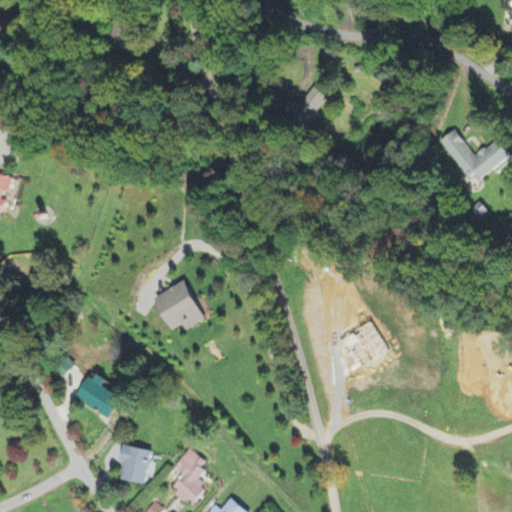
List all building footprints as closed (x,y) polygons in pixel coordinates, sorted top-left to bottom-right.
[(328,97),(312,88),(294,117),(310,127),(328,97)] [(441,144),(475,188),(511,158),(511,155),(500,140),(477,158),(456,132),(441,144)] [(14,179),(0,176),(0,218),(4,219),(8,194),(12,195),(14,179)] [(208,321),(186,282),(155,299),(174,333),(186,326),(189,332),(208,321)] [(78,399),(112,420),(124,401),(104,388),(107,382),(94,374),(78,399)] [(120,464),(126,465),(123,482),(147,486),(154,453),(124,446),(120,464)] [(194,507),(208,489),(197,480),(210,465),(191,450),(175,470),(183,477),(172,491),(194,507)] [(247,511),(232,499),(222,511),(215,506),(210,511),(247,511)] [(148,511),(163,511),(165,510),(154,503),(148,511)]
